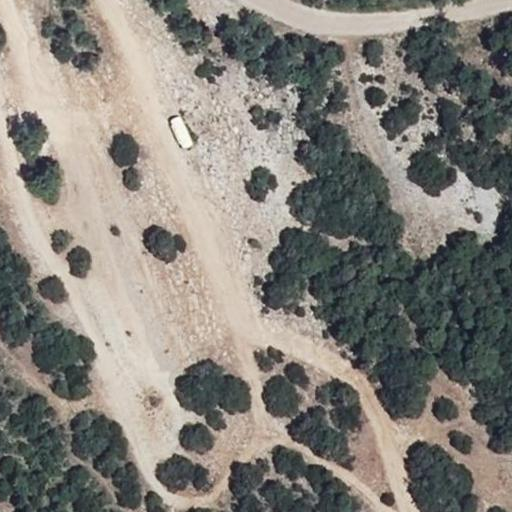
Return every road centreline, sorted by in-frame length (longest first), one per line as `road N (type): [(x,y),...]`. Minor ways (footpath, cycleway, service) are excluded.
road 1 (track): [(385,511),(264,408),(247,316),(94,0)]
road 2 (unclassified): [(260,0),(349,28),(511,0)]
